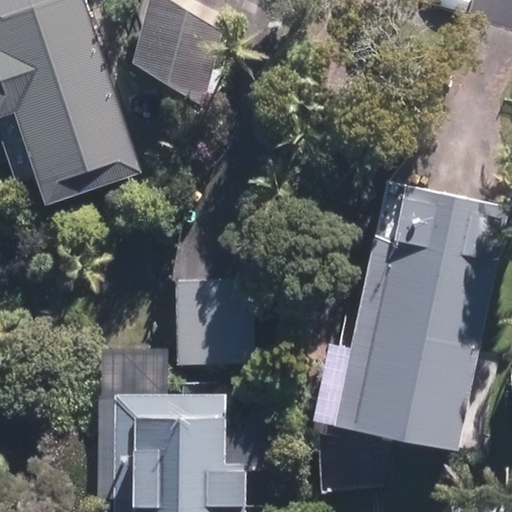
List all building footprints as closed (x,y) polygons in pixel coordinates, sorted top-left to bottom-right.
[(82,0),(8,0),(0,3),(0,120),(12,117),(43,206),(141,172),(82,0)] [(222,39),(166,0),(147,0),(131,70),(203,116),(222,39)] [(502,203),(375,182),(346,352),(324,349),(311,426),(460,451),(502,203)] [(234,204),(174,202),(168,365),(228,367),(234,204)] [(221,398),(159,397),(160,355),(92,353),(87,508),(105,509),(104,511),(239,511),(241,467),(219,466),(221,398)]
